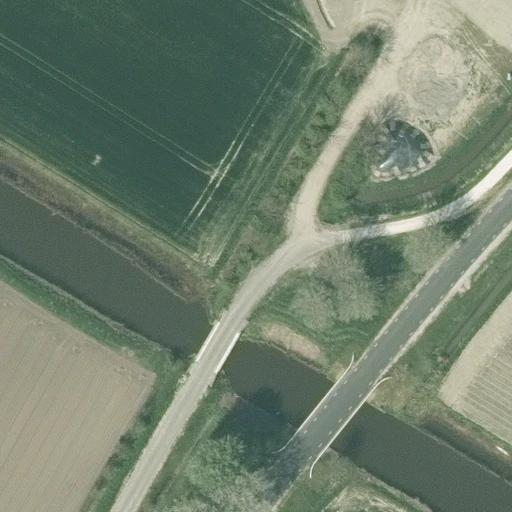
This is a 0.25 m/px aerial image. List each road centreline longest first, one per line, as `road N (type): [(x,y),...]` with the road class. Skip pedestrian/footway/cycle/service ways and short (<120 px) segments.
road 1 (primary): [(254,511),(511,203)]
road 2 (track): [(301,249),(316,179),(425,1)]
